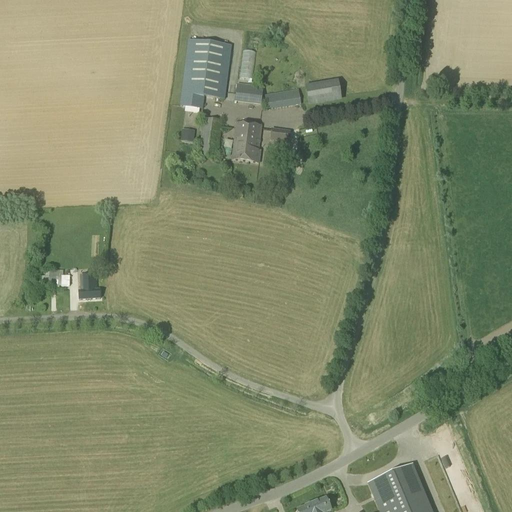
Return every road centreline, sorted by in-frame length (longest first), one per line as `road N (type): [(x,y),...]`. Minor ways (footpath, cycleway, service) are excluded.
road 1 (unclassified): [(335,409),(387,218),(411,0)]
road 2 (unclassified): [(335,409),(241,382),(141,324),(0,323)]
road 3 (tertiary): [(357,455),(511,363)]
road 4 (tertiary): [(233,511),(357,455)]
